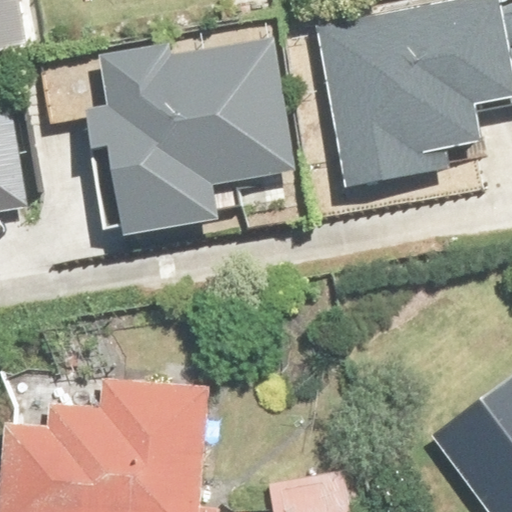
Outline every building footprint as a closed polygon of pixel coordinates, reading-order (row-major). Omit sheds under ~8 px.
[(0,0),(0,55),(33,50),(23,0),(0,0)] [(425,156),(489,143),(482,105),(511,99),(511,24),(507,0),(472,0),(326,28),(356,185),(428,171),(425,156)] [(116,109),(98,111),(103,146),(120,144),(133,235),(223,222),(218,182),(297,172),(281,54),(171,69),(168,52),(109,60),(116,109)] [(0,210),(32,206),(13,83),(0,85),(0,210)] [(223,511),(224,502),(204,501),(211,389),(106,383),(104,410),(55,407),(54,430),(12,428),(7,511),(223,511)] [(511,511),(511,383),(437,440),(492,511),(511,511)] [(275,487),(278,511),(353,511),(349,477),(275,487)]
